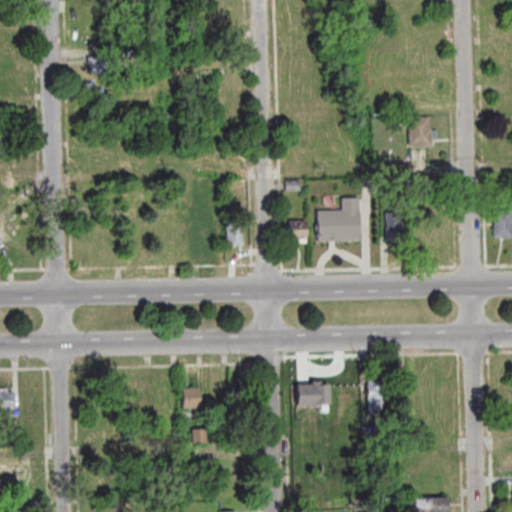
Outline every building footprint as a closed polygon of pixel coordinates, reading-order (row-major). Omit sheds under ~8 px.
[(92,74),(91,57),(115,57),(116,73),(92,74)] [(410,146),(432,145),(432,139),(438,138),(437,130),(432,130),(432,128),(430,128),(430,116),(409,117),(410,146)] [(300,192),(286,192),(286,181),(300,180),(300,192)] [(318,211),(319,241),(359,240),(358,198),(340,198),(341,210),(318,211)] [(511,235),(496,235),(495,211),(511,210),(511,235)] [(192,248),(192,213),(174,213),(174,248),(192,248)] [(404,238),(404,213),(387,213),(388,239),(404,238)] [(219,243),(203,243),(203,228),(209,228),(209,218),(219,218),(219,243)] [(228,242),(228,221),(244,220),(244,246),(234,246),(234,242),(228,242)] [(307,243),(306,220),(290,221),(291,239),(298,238),(298,243),(307,243)] [(369,409),(368,381),(384,380),(385,408),(377,408),(377,413),(370,413),(370,409),(369,409)] [(297,405),(297,385),(312,384),(312,382),(321,381),(321,384),(330,384),(331,405),(297,405)] [(199,387),(200,409),(184,409),(183,388),(199,387)] [(251,387),(251,408),(234,408),(234,387),(251,387)] [(0,411),(15,411),(15,391),(8,391),(8,388),(0,388),(0,411)] [(377,436),(365,436),(364,428),(377,427),(377,436)] [(194,444),(193,430),(206,429),(207,444),(194,444)] [(346,492),(339,478),(325,485),(332,498),(346,492)] [(414,499),(447,497),(447,511),(414,511),(414,510),(411,510),(411,503),(414,502),(414,499)]
